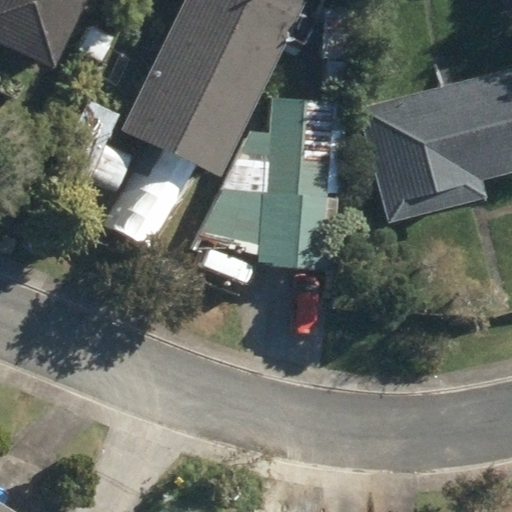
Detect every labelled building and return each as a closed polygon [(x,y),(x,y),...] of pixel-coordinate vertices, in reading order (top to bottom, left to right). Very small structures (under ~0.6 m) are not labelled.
[(0,0),(0,42),(55,69),(87,0),(0,0)] [(185,0),(122,128),(220,176),(306,3),(300,0),(185,0)] [(321,59),(348,61),(352,12),(325,10),(321,59)] [(511,69),(357,109),(386,225),(487,200),(481,180),(511,172),(511,69)] [(260,267),(335,271),(339,200),(328,199),(334,102),(272,98),(270,136),(252,135),(193,252),(260,267)] [(61,176),(87,188),(103,155),(79,142),(61,176)] [(0,511),(16,511),(0,502),(0,511)]
